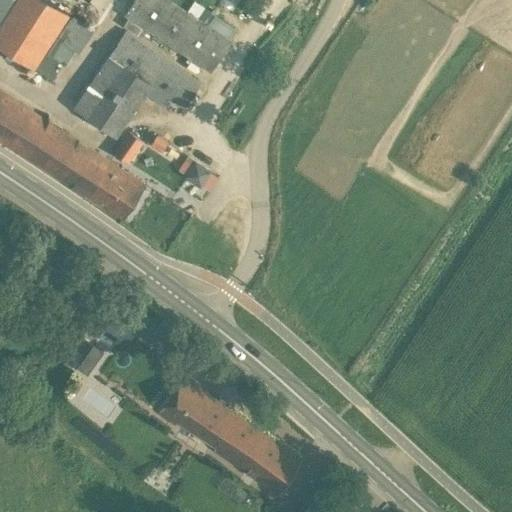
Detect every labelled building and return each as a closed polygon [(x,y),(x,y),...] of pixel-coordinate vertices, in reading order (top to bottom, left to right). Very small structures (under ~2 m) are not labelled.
[(69,13),(49,0),(13,0),(0,20),(0,43),(33,66),(69,13)] [(230,40),(170,0),(131,0),(123,13),(210,70),(230,40)] [(93,30),(72,15),(57,36),(78,52),(93,30)] [(201,81),(126,30),(74,106),(115,134),(150,84),(183,107),(201,81)] [(145,183),(0,89),(0,139),(122,218),(145,183)] [(143,140),(128,130),(113,151),(128,162),(143,140)] [(166,142),(156,136),(151,144),(161,150),(166,142)] [(208,171),(195,162),(186,176),(199,185),(208,171)] [(200,388),(183,376),(158,413),(174,425),(178,420),(215,447),(212,450),(277,495),(300,462),(228,410),(227,412),(198,391),(200,388)] [(301,511),(322,511),(311,502),(301,511)]
